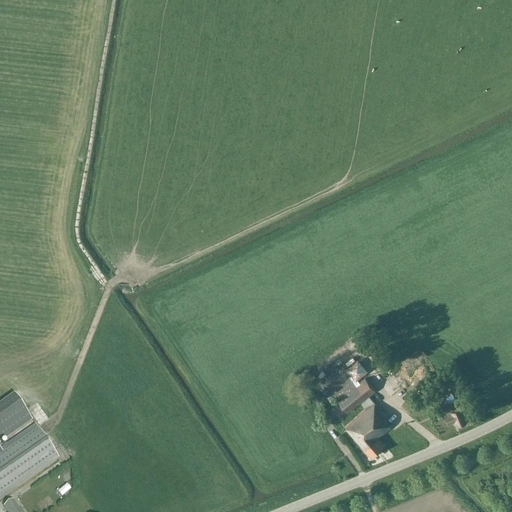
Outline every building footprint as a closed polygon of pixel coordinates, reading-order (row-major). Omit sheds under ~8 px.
[(347,355),(336,362),(340,369),(351,363),(347,355)] [(337,369),(322,381),(335,397),(347,413),(359,403),(364,408),(344,426),(371,457),(383,446),(377,439),(391,428),(385,421),(388,419),(369,396),(374,391),(364,379),(356,385),(349,377),(345,380),(338,370),(337,369)] [(321,380),(317,384),(330,401),(335,397),(322,381),(321,380)] [(0,443),(32,421),(14,395),(0,404),(0,443)] [(454,400),(444,404),(447,412),(458,408),(454,400)] [(451,413),(445,415),(448,424),(455,421),(457,426),(466,422),(461,407),(450,411),(451,413)] [(0,500),(58,459),(40,433),(34,425),(0,449),(0,500)] [(19,511),(13,503),(12,502),(3,507),(5,511),(19,511)]
